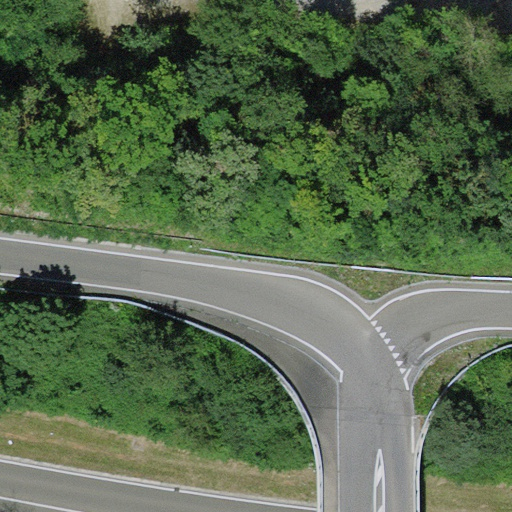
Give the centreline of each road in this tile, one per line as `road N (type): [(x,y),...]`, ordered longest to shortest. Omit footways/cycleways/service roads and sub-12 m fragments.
road 1 (primary): [(373,319),(0,264)]
road 2 (tertiary): [(375,511),(373,319)]
road 3 (primary): [(511,321),(373,319)]
